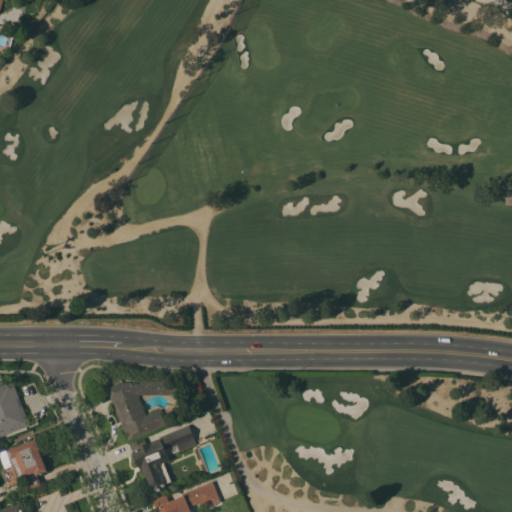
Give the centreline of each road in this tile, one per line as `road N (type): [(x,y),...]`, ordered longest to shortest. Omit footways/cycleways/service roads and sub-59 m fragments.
road 1 (secondary): [(511,359),(134,348)]
road 2 (residential): [(109,511),(55,345)]
